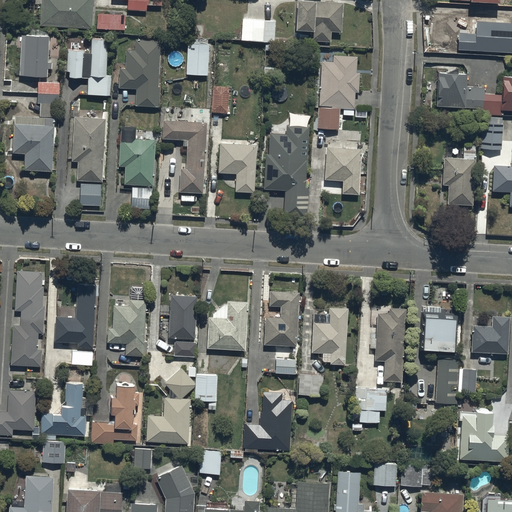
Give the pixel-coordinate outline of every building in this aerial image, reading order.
[(93,0),(41,0),(40,26),(92,28),(93,0)] [(127,0),(127,10),(147,11),(147,5),(162,6),(162,0),(127,0)] [(343,3),(299,1),(297,31),(314,32),(313,41),(331,42),(331,31),(342,32),(343,3)] [(456,30),(455,47),(511,49),(511,20),(497,20),(497,11),(474,10),(473,31),(456,30)] [(97,13),(96,29),(125,30),(125,14),(97,13)] [(242,19),(241,41),(275,42),(276,39),(276,20),(242,19)] [(49,37),(22,36),(21,76),(48,77),(48,70),(53,71),(53,64),(48,64),(49,37)] [(107,75),(108,39),(92,38),(91,54),(84,54),(84,49),(68,48),(67,76),(88,76),(87,94),(110,95),(110,75),(107,75)] [(120,68),(119,88),(137,88),(136,105),(160,106),(160,87),(158,87),(159,41),(136,41),(136,49),(127,49),(126,68),(120,68)] [(188,43),(187,74),(208,75),(209,44),(188,43)] [(332,62),(320,62),(317,128),(339,129),(340,109),(354,110),(355,94),(358,94),(359,74),(356,74),(357,57),(333,56),(332,62)] [(466,69),(437,68),(436,103),(463,104),(463,111),(500,111),(500,108),(511,107),(511,71),(501,71),(501,92),(484,92),(484,85),(465,85),(466,69)] [(41,103),(40,116),(59,117),(59,83),(38,82),(37,103),(41,103)] [(213,86),(212,112),(228,113),(230,87),(213,86)] [(479,115),(478,146),(501,147),(502,116),(479,115)] [(24,171),(52,172),(54,118),(14,117),(12,153),(25,154),(24,171)] [(77,181),(102,182),(105,119),(74,117),(71,161),(78,162),(77,181)] [(207,122),(164,120),(163,139),(187,140),(186,169),(181,168),(179,191),(203,192),(207,122)] [(287,134),(269,133),(269,154),(265,154),(264,189),(285,189),(284,218),(308,218),(309,188),(306,188),(307,126),(287,125),(287,134)] [(124,184),(153,186),(156,140),(135,139),(136,127),(121,126),(119,166),(125,166),(124,184)] [(472,203),(474,142),(463,142),(462,154),(442,154),(441,182),(448,182),(447,202),(472,203)] [(256,144),(219,143),(218,172),(235,173),(235,191),(255,191),(256,144)] [(361,148),(326,147),(325,180),(342,181),(342,194),(359,195),(361,148)] [(511,203),(511,157),(510,157),(510,162),(492,162),(492,189),(508,189),(508,203),(511,203)] [(81,184),(81,205),(100,205),(101,184),(81,184)] [(150,188),(131,187),(130,208),(149,209),(150,188)] [(41,269),(16,268),(14,309),(19,309),(19,323),(12,323),(11,362),(40,363),(40,347),(36,346),(37,330),(42,331),(43,284),(41,284),(41,269)] [(94,344),(94,281),(75,281),(75,315),(54,315),(54,339),(77,339),(77,344),(94,344)] [(298,292),(269,291),(269,307),(279,307),(279,319),(265,318),(264,345),(296,346),(298,292)] [(171,296),(169,339),(195,340),(197,298),(171,296)] [(126,344),(126,355),(145,357),(146,342),(142,342),(145,301),(128,300),(128,305),(114,304),(112,328),(108,327),(107,342),(126,344)] [(208,318),(207,349),(246,351),(248,302),(226,301),(225,318),(208,318)] [(345,365),(347,308),(329,308),(328,323),(312,322),(311,353),(322,354),(322,362),(330,362),(330,364),(345,365)] [(378,314),(375,361),(385,361),(383,381),(403,382),(407,309),(390,309),(390,315),(378,314)] [(473,325),(472,353),(509,354),(510,317),(493,316),(493,326),(473,325)] [(457,320),(426,318),(425,350),(455,352),(457,320)] [(174,342),(173,356),(196,357),(196,343),(174,342)] [(70,349),(70,362),(92,362),(92,350),(70,349)] [(459,353),(437,352),(435,403),(457,404),(457,393),(475,393),(476,369),(458,368),(459,353)] [(276,359),(275,373),(295,374),(296,360),(276,359)] [(165,383),(179,399),(165,398),(164,416),(147,415),(146,442),(189,444),(192,399),(181,399),(195,387),(195,383),(182,368),(165,383)] [(217,375),(196,374),(195,400),(209,401),(209,410),(216,410),(217,375)] [(321,374),(299,374),(298,395),(321,396),(321,374)] [(40,409),(39,431),(84,433),(85,414),(81,414),(82,380),(65,379),(64,400),(60,400),(59,410),(40,409)] [(115,423),(91,422),(91,443),(113,444),(113,439),(137,440),(137,424),(133,424),(134,405),(139,405),(139,392),(135,392),(135,387),(117,386),(116,398),(112,398),(111,416),(115,416),(115,423)] [(0,431),(12,432),(12,429),(32,430),(34,389),(9,387),(7,409),(0,408),(0,431)] [(386,389),(353,388),(352,430),(362,430),(362,423),(380,424),(380,410),(386,410),(386,389)] [(244,424),(243,448),(289,450),(291,400),(280,400),(281,393),(262,392),(261,425),(244,424)] [(478,416),(462,415),(459,459),(508,462),(509,436),(494,435),(495,426),(493,426),(494,413),(478,412),(478,416)] [(441,434),(441,456),(450,456),(451,434),(441,434)] [(42,437),(41,459),(64,460),(65,439),(42,437)] [(134,449),(134,468),(151,469),(152,450),(134,449)] [(200,451),(199,473),(220,475),(221,452),(200,451)] [(434,464),(401,462),(400,486),(422,487),(422,485),(433,485),(434,464)] [(374,463),(373,485),(396,486),(397,464),(374,463)] [(182,466),(156,478),(166,499),(165,511),(193,511),(194,493),(182,466)] [(8,504),(7,511),(50,511),(52,473),(25,472),(23,504),(8,504)] [(360,473),(338,472),(335,511),(372,511),(364,511),(364,505),(358,504),(360,473)] [(269,508),(268,511),(328,511),(330,484),(299,482),(297,509),(269,508)] [(68,489),(66,511),(122,511),(123,493),(101,492),(101,491),(68,489)] [(463,511),(464,494),(422,493),(422,511),(429,511),(463,511)] [(511,511),(511,500),(488,499),(487,511),(511,511)] [(204,507),(203,511),(259,511),(261,502),(245,501),(244,510),(204,507)] [(130,503),(130,511),(157,511),(158,505),(130,503)]
